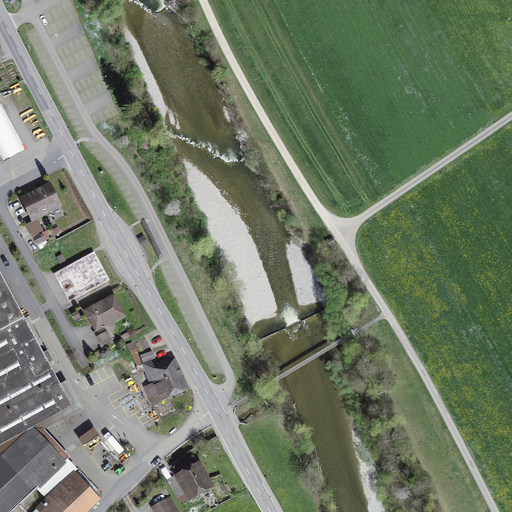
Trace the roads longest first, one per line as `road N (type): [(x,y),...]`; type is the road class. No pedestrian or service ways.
road 1 (secondary): [(215,408),(0,15)]
road 2 (track): [(387,313),(314,206),(202,0)]
road 3 (track): [(493,511),(387,313)]
road 4 (track): [(336,236),(511,113)]
road 5 (track): [(387,313),(215,408)]
road 6 (residential): [(98,511),(215,408)]
